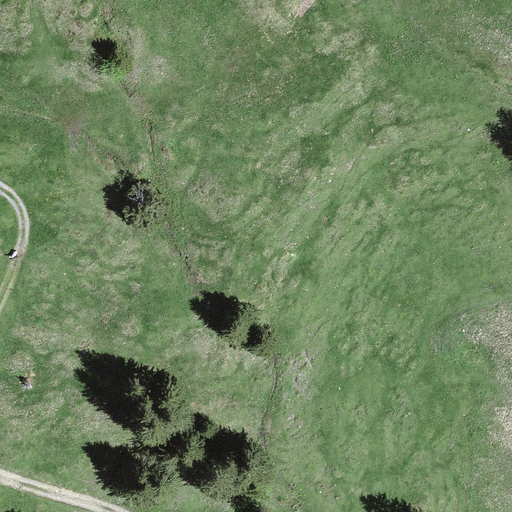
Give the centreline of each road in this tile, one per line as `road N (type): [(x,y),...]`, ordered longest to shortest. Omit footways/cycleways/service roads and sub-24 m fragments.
road 1 (track): [(0,193),(23,213),(23,240),(0,303)]
road 2 (track): [(0,475),(115,511)]
